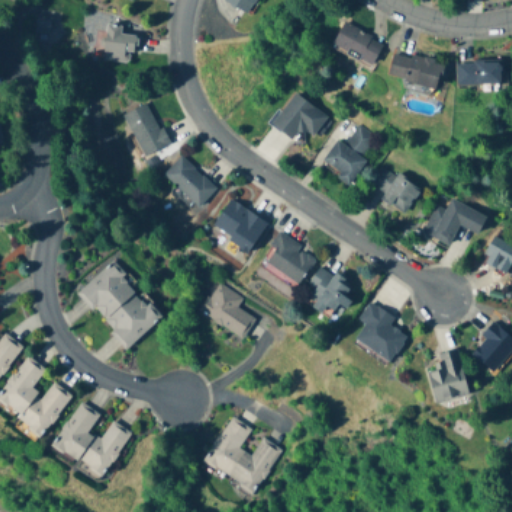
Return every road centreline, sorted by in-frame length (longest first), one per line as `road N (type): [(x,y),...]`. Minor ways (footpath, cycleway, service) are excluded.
road 1 (residential): [(185,0),(176,53),(200,121),(260,173),(446,299)]
road 2 (residential): [(32,176),(49,233),(46,310),(68,352),(112,380),(178,400)]
road 3 (residential): [(0,38),(31,80),(39,153),(24,190),(0,204)]
road 4 (residential): [(511,21),(450,23),(384,0)]
